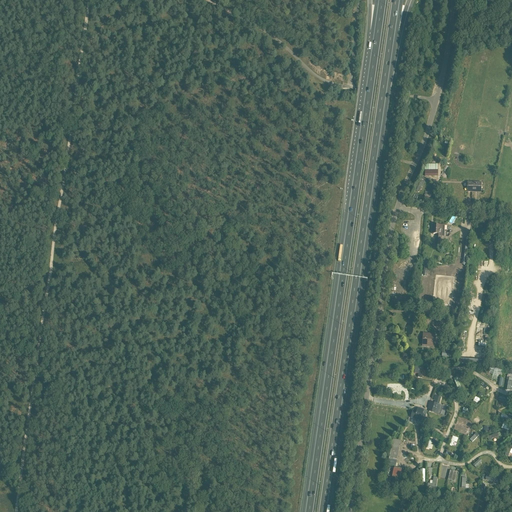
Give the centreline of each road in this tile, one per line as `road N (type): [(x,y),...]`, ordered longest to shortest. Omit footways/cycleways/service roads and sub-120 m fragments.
road 1 (motorway): [(324,511),(397,0)]
road 2 (motorway): [(380,0),(307,511)]
road 3 (track): [(88,0),(16,511)]
road 4 (unclassified): [(366,398),(396,209)]
